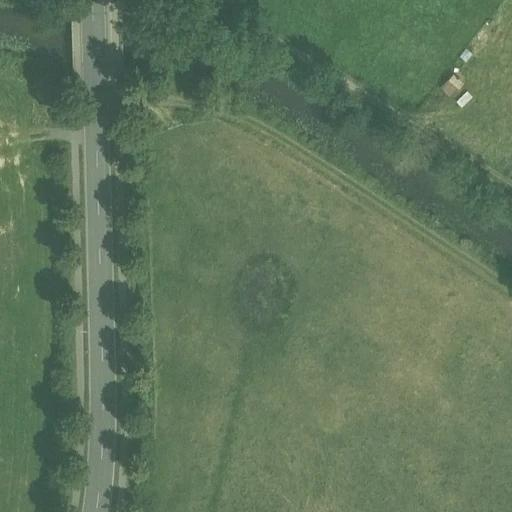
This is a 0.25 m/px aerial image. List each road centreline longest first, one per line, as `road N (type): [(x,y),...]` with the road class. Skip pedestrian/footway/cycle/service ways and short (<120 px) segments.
road 1 (secondary): [(96,511),(102,427),(92,0)]
road 2 (track): [(511,279),(252,111),(119,85)]
road 3 (track): [(215,0),(424,121),(511,184)]
